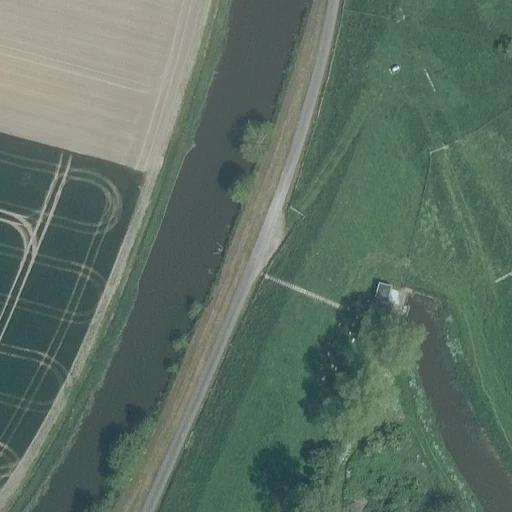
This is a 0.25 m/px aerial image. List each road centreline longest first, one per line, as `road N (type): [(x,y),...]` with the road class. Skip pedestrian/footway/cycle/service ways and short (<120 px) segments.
road 1 (unclassified): [(148,511),(264,241),(320,62),(331,0)]
road 2 (track): [(389,76),(298,209),(264,241)]
